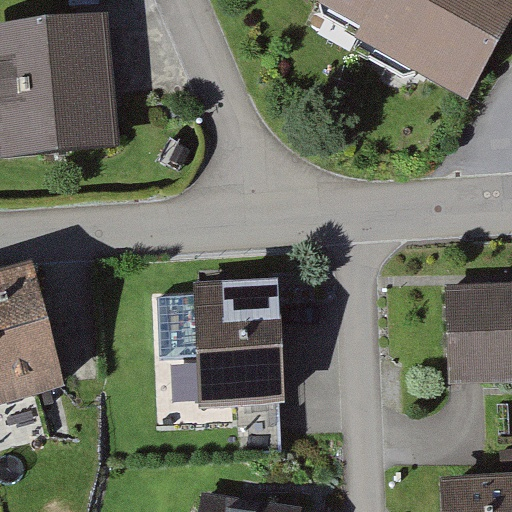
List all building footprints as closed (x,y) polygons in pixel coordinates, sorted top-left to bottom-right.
[(511,0),(297,0),(360,35),(353,46),(457,102),(511,3),(511,0)] [(102,20),(0,29),(0,161),(115,150),(106,57),(102,20)] [(0,406),(60,388),(24,269),(0,276),(0,406)] [(277,282),(192,287),(199,411),(284,407),(277,282)] [(511,284),(447,287),(451,384),(465,383),(511,381),(511,284)] [(176,461),(286,455),(284,407),(199,411),(174,413),(176,461)] [(511,511),(511,483),(451,486),(452,511),(511,511)] [(301,511),(204,495),(201,511),(301,511)]
